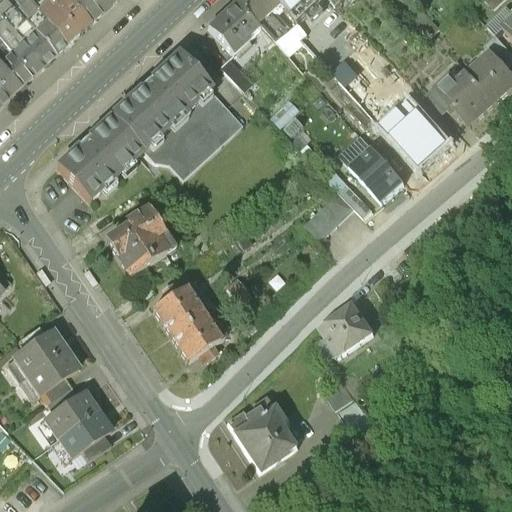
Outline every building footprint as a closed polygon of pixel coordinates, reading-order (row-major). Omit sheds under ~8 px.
[(30,0),(27,4),(38,15),(45,9),(36,0),(30,0)] [(103,17),(87,0),(76,0),(71,5),(91,28),(103,17)] [(109,0),(87,0),(103,17),(115,6),(109,0)] [(282,9),(273,0),(244,0),(237,6),(259,30),(272,18),(282,10),(282,9)] [(322,0),(273,0),(282,9),(297,32),(327,4),(322,0)] [(481,0),(493,14),(508,0),(481,0)] [(38,15),(27,4),(23,8),(20,11),(31,22),(38,15)] [(91,28),(71,5),(59,16),(80,38),(91,28)] [(237,6),(205,35),(230,63),(262,34),(259,30),(237,6)] [(80,38),(59,16),(48,26),(68,49),(80,38)] [(5,17),(1,21),(5,25),(9,21),(5,17)] [(291,38),(272,18),(259,30),(262,34),(289,63),(303,50),(299,46),(305,41),(297,32),(291,38)] [(14,37),(5,25),(1,21),(0,20),(0,44),(13,58),(33,81),(44,71),(24,48),(14,37)] [(5,25),(14,37),(21,30),(11,20),(9,21),(5,25)] [(511,23),(502,34),(511,44),(511,23)] [(68,49),(48,26),(36,37),(56,60),(68,49)] [(56,60),(36,37),(24,48),(44,71),(56,60)] [(511,69),(511,59),(495,41),(483,53),(489,59),(490,58),(506,75),(511,69)] [(33,81),(13,58),(1,69),(21,92),(33,81)] [(506,75),(490,58),(489,59),(485,63),(488,67),(470,83),(495,110),(511,94),(511,82),(506,75)] [(177,61),(109,123),(141,158),(209,97),(210,96),(177,61)] [(249,91),(226,67),(217,75),(241,99),(249,91)] [(1,69),(0,68),(0,92),(9,103),(21,92),(1,69)] [(466,79),(456,88),(450,81),(435,94),(434,92),(433,93),(451,113),(469,133),(495,110),(470,83),(466,79)] [(0,111),(9,103),(0,92),(0,111)] [(451,113),(433,93),(422,103),(441,122),(451,113)] [(209,97),(141,158),(151,169),(166,171),(180,186),(240,131),(209,97)] [(409,109),(381,135),(420,177),(448,152),(409,109)] [(109,123),(53,174),(85,209),(87,208),(87,207),(96,199),(96,200),(131,168),(130,167),(140,159),(141,158),(109,123)] [(404,190),(372,154),(349,174),(382,211),(404,190)] [(365,225),(373,217),(333,175),(325,183),(339,198),(354,214),(365,225)] [(354,214),(339,198),(329,207),(345,223),(354,214)] [(345,223),(329,207),(321,216),(336,232),(345,223)] [(144,216),(124,230),(126,233),(104,248),(129,284),(165,259),(155,245),(161,241),(144,216)] [(327,240),(336,232),(321,216),(312,224),(327,240)] [(104,218),(86,230),(92,239),(110,227),(104,218)] [(327,240),(312,224),(304,232),(319,248),(327,240)] [(419,275),(406,285),(423,309),(436,299),(419,275)] [(9,289),(0,280),(0,297),(1,298),(9,289)] [(423,309),(406,285),(394,292),(411,316),(423,309)] [(236,287),(225,295),(230,303),(241,294),(236,287)] [(384,289),(375,296),(387,313),(397,307),(384,289)] [(146,291),(129,302),(134,310),(151,299),(147,293),(146,291)] [(167,306),(151,317),(168,344),(201,322),(194,311),(199,308),(189,292),(175,301),(169,293),(162,298),(167,306)] [(241,294),(230,303),(236,310),(247,302),(241,294)] [(353,311),(318,336),(325,346),(337,363),(340,366),(375,341),(353,311)] [(201,322),(168,344),(185,370),(202,359),(207,367),(215,363),(209,354),(224,345),(213,329),(208,332),(201,322)] [(38,334),(18,348),(25,358),(45,344),(38,334)] [(25,358),(12,367),(25,386),(64,358),(51,340),(45,344),(25,358)] [(325,346),(317,351),(329,368),(337,363),(325,346)] [(64,358),(25,386),(38,404),(43,400),(63,386),(77,376),(64,358)] [(63,386),(43,400),(51,410),(70,396),(63,386)] [(342,388),(324,400),(335,417),(353,406),(342,388)] [(51,410),(48,413),(55,423),(78,407),(70,396),(51,410)] [(55,423),(45,430),(57,448),(96,420),(84,403),(78,407),(55,423)] [(262,405),(249,414),(253,420),(243,427),(239,420),(223,431),(256,481),(295,455),(262,405)] [(357,407),(339,419),(357,446),(375,433),(357,407)] [(96,420),(57,448),(71,467),(80,460),(102,444),(109,439),(96,420)] [(102,444),(80,460),(87,469),(109,453),(102,444)]
